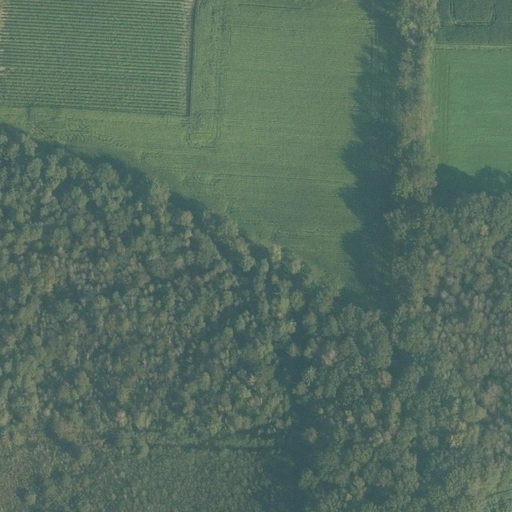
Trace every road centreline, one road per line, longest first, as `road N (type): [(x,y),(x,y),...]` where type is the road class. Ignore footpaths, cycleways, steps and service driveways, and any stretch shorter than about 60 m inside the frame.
road 1 (track): [(0,135),(151,205),(407,347),(456,506)]
road 2 (track): [(414,0),(407,347)]
